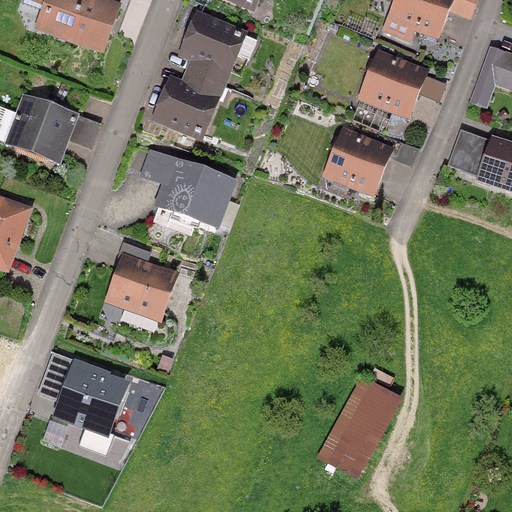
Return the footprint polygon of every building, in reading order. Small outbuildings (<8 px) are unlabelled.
[(45,0),(44,5),(35,29),(104,53),(121,0),(45,0)] [(227,0),(255,11),(259,0),(227,0)] [(454,0),(394,0),(381,31),(411,43),(416,31),(439,40),(450,11),(454,0)] [(454,0),(450,11),(471,20),(478,0),(454,0)] [(197,10),(178,55),(190,60),(229,76),(239,54),(246,35),(248,31),(197,10)] [(257,40),(246,35),(239,54),(250,58),(257,40)] [(511,91),(511,52),(491,45),(471,103),(487,108),(495,86),(511,91)] [(378,49),(358,100),(410,120),(420,94),(427,76),(430,69),(378,49)] [(190,60),(182,79),(222,95),(229,76),(190,60)] [(182,79),(170,75),(151,121),(203,141),(222,95),(182,79)] [(447,84),(427,76),(420,94),(440,102),(447,84)] [(24,93),(5,143),(61,164),(70,141),(79,116),(80,114),(24,93)] [(102,125),(79,116),(70,141),(93,149),(102,125)] [(394,147),(343,127),(322,176),(374,197),(394,147)] [(477,176),(489,140),(460,130),(448,166),(477,176)] [(511,141),(491,134),(489,140),(477,176),(476,179),(511,191),(511,141)] [(162,184),(154,205),(220,228),(237,179),(150,149),(140,176),(162,184)] [(33,207),(0,194),(0,269),(8,273),(33,207)] [(118,257),(120,258),(122,252),(148,262),(152,252),(124,242),(118,257)] [(148,262),(122,252),(120,258),(105,302),(162,323),(180,273),(148,262)] [(58,402),(73,360),(53,352),(38,395),(58,402)] [(58,402),(53,416),(109,437),(129,381),(110,374),(111,371),(74,358),(73,360),(58,402)] [(369,378),(390,389),(395,379),(375,368),(369,378)] [(362,374),(317,457),(358,479),(403,396),(390,389),(369,378),(362,374)] [(68,427),(50,421),(43,440),(61,447),(68,427)]
